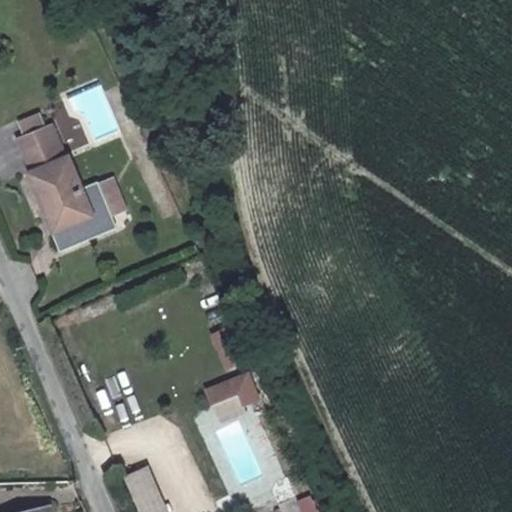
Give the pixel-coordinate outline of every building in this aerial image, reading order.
[(24,125),(28,135),(51,126),(46,116),(24,125)] [(36,165),(32,167),(58,225),(66,242),(120,217),(117,209),(103,176),(102,174),(85,181),(73,151),(68,154),(56,124),(51,126),(28,135),(25,137),(36,165)] [(116,170),(103,176),(117,209),(131,203),(116,170)] [(234,323),(212,333),(229,370),(250,360),(234,323)] [(251,368),(209,385),(214,398),(243,387),(247,399),(261,394),(251,368)] [(319,511),(317,495),(301,498),(303,511),(319,511)] [(284,511),(302,511),(296,497),(281,504),(284,511)]
